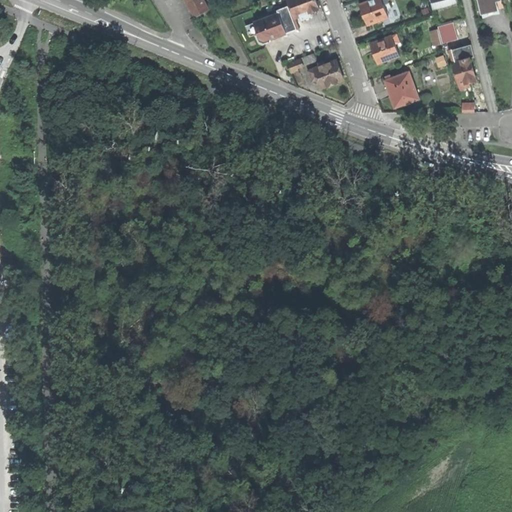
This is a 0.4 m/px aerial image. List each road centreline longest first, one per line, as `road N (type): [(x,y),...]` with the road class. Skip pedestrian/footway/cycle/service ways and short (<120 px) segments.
road 1 (secondary): [(179,55),(365,128)]
road 2 (secondary): [(49,0),(179,55)]
road 3 (residential): [(365,128),(370,115),(330,0)]
road 4 (track): [(507,124),(496,111),(467,11)]
